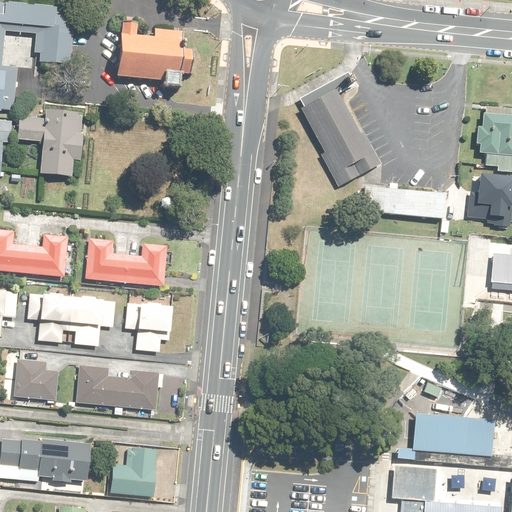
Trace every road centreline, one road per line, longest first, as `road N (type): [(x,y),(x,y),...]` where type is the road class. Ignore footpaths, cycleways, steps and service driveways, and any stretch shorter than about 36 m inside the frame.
road 1 (tertiary): [(204,511),(251,12)]
road 2 (secondary): [(511,35),(281,0)]
